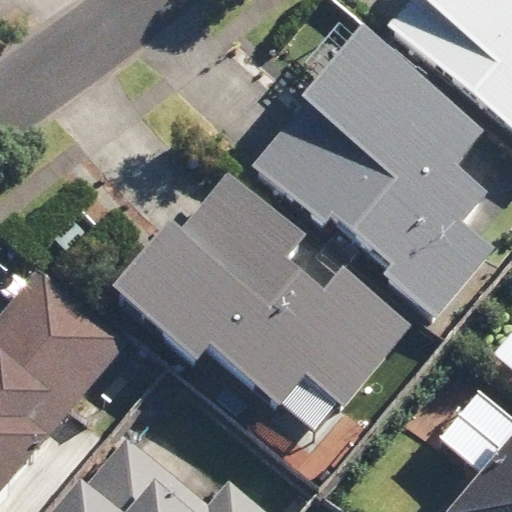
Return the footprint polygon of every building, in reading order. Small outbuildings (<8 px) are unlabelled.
[(511,0),(418,0),(394,29),(511,129),(511,0)] [(497,148),(379,43),(266,169),(343,238),(351,229),(404,276),(396,285),(447,330),(506,264),(477,239),(504,209),(470,178),(497,148)] [(425,334),(243,182),(135,312),(209,372),(224,354),(297,415),(318,389),(354,419),(425,334)] [(134,357),(42,279),(0,327),(0,511),(18,511),(65,458),(43,439),(62,417),(74,427),(134,357)] [(511,324),(494,345),(511,360),(511,324)] [(217,511),(210,511),(134,449),(81,511),(253,511),(232,494),(217,511)] [(511,511),(511,474),(480,511),(511,511)]
